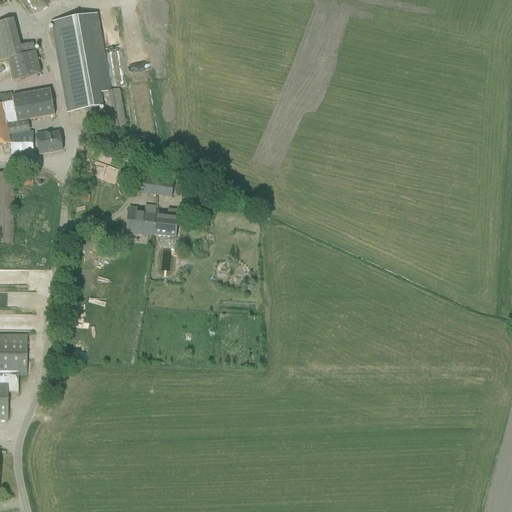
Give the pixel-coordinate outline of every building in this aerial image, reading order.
[(97,15),(53,22),(70,113),(102,107),(104,107),(103,103),(105,115),(102,116),(103,118),(101,119),(102,126),(107,125),(108,131),(126,128),(119,89),(111,91),(97,15)] [(0,23),(0,61),(8,60),(14,81),(41,74),(33,43),(21,47),(14,20),(0,23)] [(30,93),(31,97),(34,120),(54,116),(52,106),(50,90),(30,93)] [(0,144),(11,143),(11,156),(33,156),(33,132),(29,132),(28,125),(27,121),(34,120),(31,97),(30,93),(11,97),(11,93),(0,94),(0,144)] [(59,133),(36,137),(39,155),(62,151),(59,133)] [(0,244),(2,244),(12,245),(14,174),(0,174),(0,244)] [(134,176),(133,184),(140,184),(141,177),(134,176)] [(164,183),(160,179),(141,177),(140,184),(139,194),(172,198),(174,184),(164,183)] [(153,237),(156,212),(129,209),(126,233),(151,236),(153,237)] [(175,239),(178,215),(156,212),(153,237),(175,239)] [(83,241),(82,252),(102,254),(103,243),(83,241)] [(26,376),(27,336),(0,335),(0,376),(18,376),(26,376)] [(0,420),(8,420),(8,394),(18,394),(18,376),(0,376),(0,420)]
